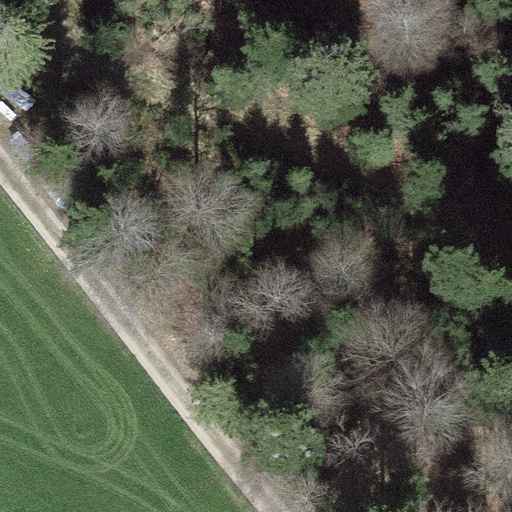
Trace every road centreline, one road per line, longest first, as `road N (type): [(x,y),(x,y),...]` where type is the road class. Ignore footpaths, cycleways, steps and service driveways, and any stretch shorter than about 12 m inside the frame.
road 1 (track): [(0,8),(511,247)]
road 2 (track): [(0,149),(290,511)]
